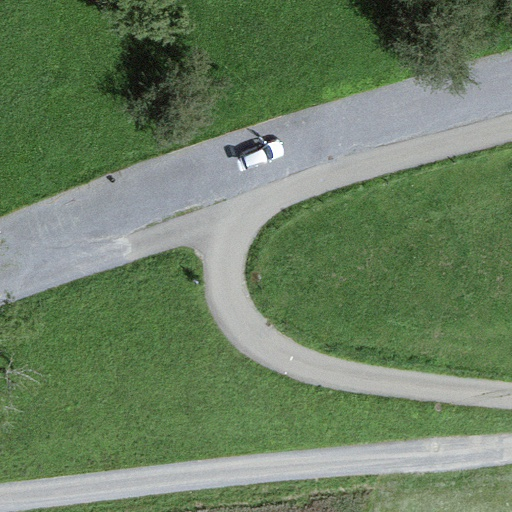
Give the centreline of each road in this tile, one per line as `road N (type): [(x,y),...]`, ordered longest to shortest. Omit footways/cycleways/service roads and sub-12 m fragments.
road 1 (track): [(511,449),(0,498)]
road 2 (track): [(266,202),(0,300)]
